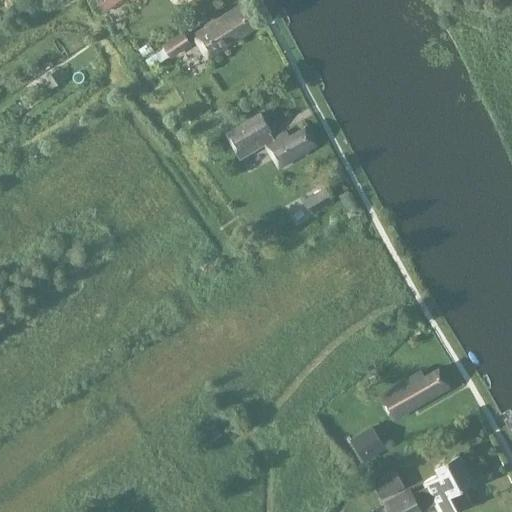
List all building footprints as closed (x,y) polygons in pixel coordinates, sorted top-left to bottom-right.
[(122,1),(121,0),(84,0),(96,18),(122,1)] [(191,37),(205,60),(254,29),(242,10),(224,21),(221,17),(191,37)] [(183,32),(162,46),(170,59),(192,45),(183,32)] [(146,43),(135,49),(146,69),(157,62),(146,43)] [(67,77),(61,67),(23,95),(31,107),(50,94),(49,91),(52,88),(53,90),(60,85),(59,83),(67,77)] [(259,139),(275,165),(277,168),(279,167),(314,145),(304,128),(289,137),(286,132),(274,139),(258,114),(222,136),(233,155),(259,139)] [(324,186),(302,200),(311,214),(333,201),(324,186)] [(384,399),(393,417),(449,387),(439,369),(384,399)] [(385,448),(370,425),(348,439),(363,462),(385,448)] [(474,483),(459,454),(435,467),(439,476),(424,484),(425,487),(412,494),(410,491),(384,504),(388,511),(421,511),(434,504),(438,511),(454,511),(470,503),(463,489),(474,483)] [(404,487),(395,470),(372,483),(380,499),(404,487)]
